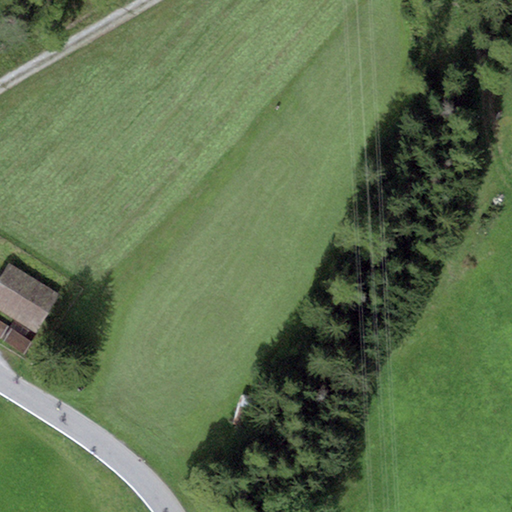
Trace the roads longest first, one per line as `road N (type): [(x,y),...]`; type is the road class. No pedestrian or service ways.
road 1 (secondary): [(170,511),(124,461),(0,378)]
road 2 (track): [(0,86),(142,0)]
